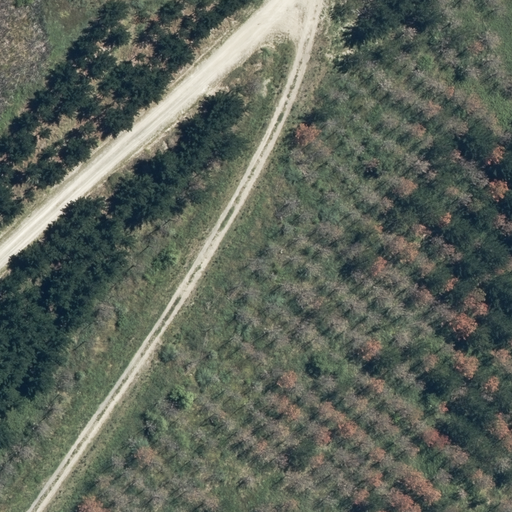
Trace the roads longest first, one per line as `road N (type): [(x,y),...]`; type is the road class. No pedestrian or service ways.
road 1 (track): [(316,0),(311,38),(266,159),(32,511)]
road 2 (track): [(0,251),(284,0)]
